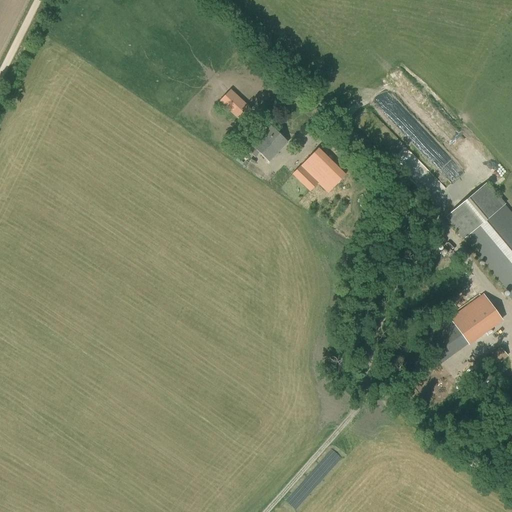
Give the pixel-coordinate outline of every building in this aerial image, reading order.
[(240,119),(249,108),(231,92),(222,103),(240,119)] [(269,162),(288,143),(271,126),(252,146),(253,147),(248,151),(254,158),(259,153),(269,162)] [(338,177),(350,165),(342,158),(343,157),(325,139),(291,174),(309,192),(317,184),(327,194),(337,184),(326,174),(330,169),(338,177)] [(441,183),(426,190),(430,198),(445,191),(441,183)] [(511,214),(485,183),(445,217),(511,295),(511,214)] [(441,363),(501,321),(482,295),(423,337),(441,363)] [(496,367),(507,356),(499,347),(487,358),(496,367)]
